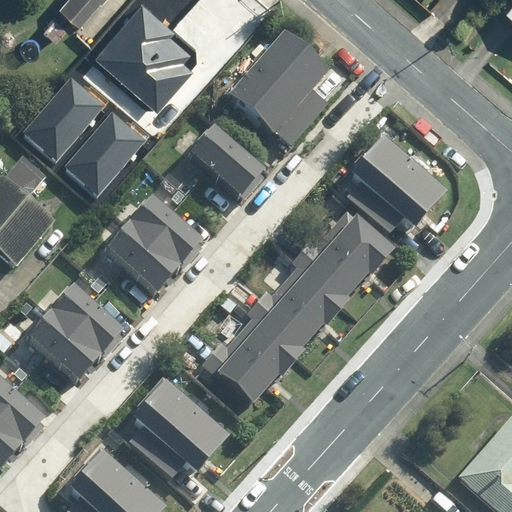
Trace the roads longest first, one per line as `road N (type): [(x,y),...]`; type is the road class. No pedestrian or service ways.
road 1 (residential): [(46,511),(20,489),(402,56)]
road 2 (residential): [(265,511),(511,235)]
road 3 (residential): [(511,151),(402,56)]
